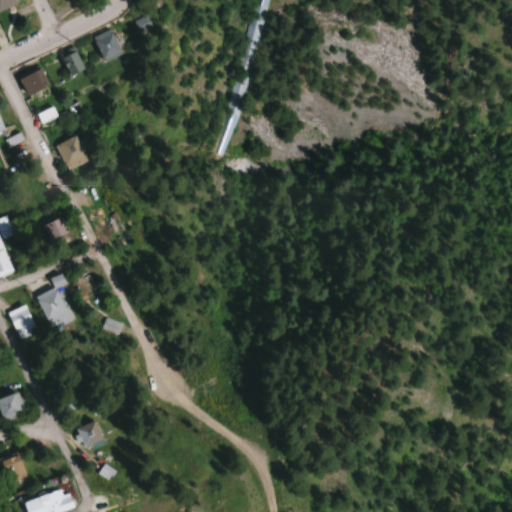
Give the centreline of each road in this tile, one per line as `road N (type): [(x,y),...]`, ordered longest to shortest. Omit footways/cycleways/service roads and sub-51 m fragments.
road 1 (residential): [(76,502),(0,324)]
road 2 (residential): [(0,62),(114,0)]
